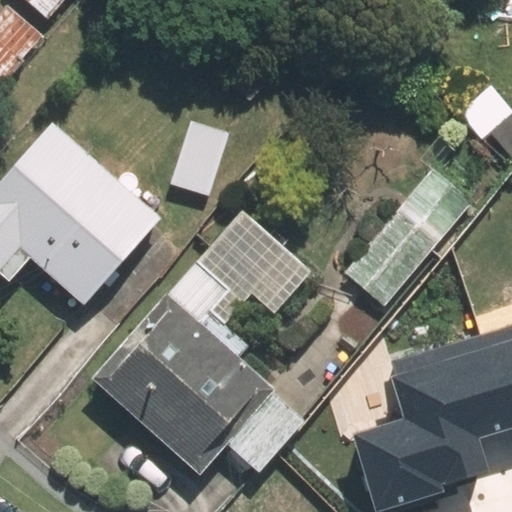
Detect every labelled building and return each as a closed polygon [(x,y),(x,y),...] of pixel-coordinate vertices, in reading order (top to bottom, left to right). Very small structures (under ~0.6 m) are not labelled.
[(63,0),(18,0),(44,22),(63,0)] [(0,86),(41,41),(8,11),(0,19),(0,86)] [(511,170),(511,113),(487,87),(455,117),(509,173),(511,170)] [(229,133),(189,121),(169,188),(209,200),(229,133)] [(158,221),(50,126),(0,181),(0,280),(5,286),(27,261),(81,309),(158,221)] [(384,308),(468,204),(428,172),(345,276),(384,308)] [(511,284),(511,187),(506,182),(437,264),(491,309),(511,284)] [(309,274),(240,213),(88,383),(198,481),(226,448),(256,475),(304,421),(236,360),(246,349),(222,328),(250,296),(272,316),(309,274)] [(445,347),(418,323),(376,370),(401,392),(380,415),(487,511),(490,511),(511,488),(511,376),(460,330),(445,347)]
